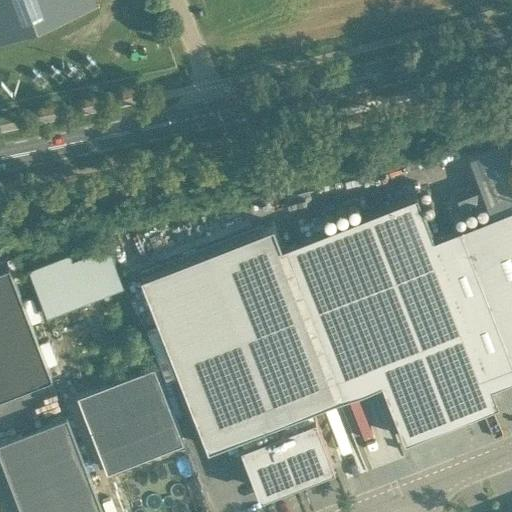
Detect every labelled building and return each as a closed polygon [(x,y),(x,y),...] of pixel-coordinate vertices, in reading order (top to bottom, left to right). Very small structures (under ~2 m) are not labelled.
[(0,0),(0,35),(93,0),(0,0)] [(416,189),(280,242),(339,393),(381,376),(404,435),(498,398),(491,381),(488,373),(511,363),(511,201),(459,222),(433,232),(416,189)] [(272,220),(139,271),(206,444),(238,432),(239,434),(240,434),(242,440),(240,440),(252,473),(256,472),(262,488),(297,474),(297,476),(334,462),(314,412),(313,412),(310,413),(307,407),(313,405),(312,403),(339,393),(280,242),(272,220)] [(69,251),(28,267),(46,313),(122,283),(107,244),(71,258),(69,251)] [(0,395),(51,376),(8,264),(0,267),(0,395)] [(77,391),(106,467),(182,437),(153,361),(77,391)] [(104,511),(66,414),(0,440),(0,453),(22,511),(104,511)]
